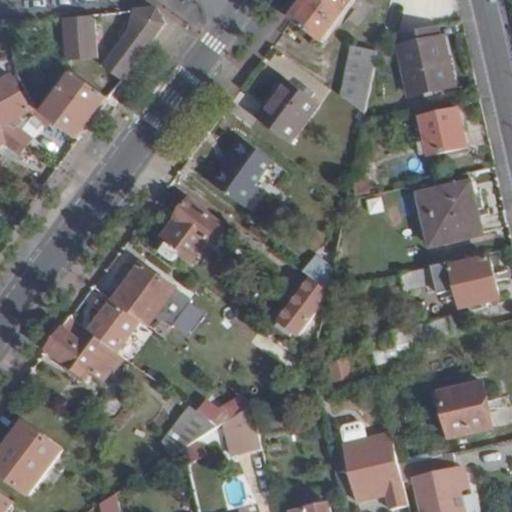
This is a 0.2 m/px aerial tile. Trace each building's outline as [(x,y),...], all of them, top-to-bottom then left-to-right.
[(354,0),(305,0),(291,19),(322,43),(354,0)] [(155,8),(129,11),(130,19),(136,21),(106,64),(123,77),(164,23),(155,8)] [(99,55),(96,16),(64,19),(68,58),(99,55)] [(440,37),(437,27),(399,36),(401,46),(400,48),(412,95),(455,86),(443,37),(440,37)] [(351,46),(341,95),(365,113),(378,52),(351,46)] [(109,97),(75,71),(44,112),(78,138),(109,97)] [(28,90),(18,74),(14,76),(22,94),(28,90)] [(0,105),(22,94),(14,76),(0,84),(0,105)] [(290,141),(318,103),(286,80),(257,118),(290,141)] [(22,94),(0,105),(0,121),(2,126),(26,144),(31,137),(17,126),(21,123),(21,119),(32,112),(22,94)] [(468,148),(459,109),(422,117),(431,157),(468,148)] [(2,126),(0,121),(0,137),(20,153),(26,144),(2,126)] [(239,139),(224,159),(229,162),(222,170),(211,185),(242,208),(256,189),(252,186),(270,161),(239,139)] [(229,162),(224,159),(217,167),(222,170),(229,162)] [(367,179),(350,182),(353,196),(369,193),(367,179)] [(485,235),(471,182),(419,195),(431,248),(485,235)] [(161,254),(175,265),(181,256),(191,264),(212,237),(219,226),(189,203),(177,218),(178,223),(163,243),(167,247),(161,254)] [(219,226),(212,237),(219,243),(227,232),(219,226)] [(489,255),(451,263),(462,307),(500,298),(489,255)] [(305,274),(311,279),(328,291),(332,271),(316,259),(305,274)] [(140,322),(145,326),(173,289),(141,265),(112,302),(140,322)] [(299,337),(326,301),(328,291),(311,279),(276,327),(290,337),(295,334),(299,337)] [(267,314),(276,304),(269,299),(261,311),(267,314)] [(140,322),(112,302),(89,333),(116,353),(140,322)] [(279,306),(276,304),(267,314),(271,318),(279,306)] [(70,318),(46,350),(81,375),(86,369),(99,378),(108,367),(111,368),(120,356),(116,353),(89,333),(70,318)] [(393,332),(396,346),(454,333),(450,319),(393,332)] [(347,357),(326,361),(331,383),(351,379),(347,357)] [(494,427),(482,384),(440,394),(451,437),(494,427)] [(197,413),(216,428),(224,422),(251,405),(238,396),(218,408),(207,400),(197,413)] [(232,455),(261,448),(251,405),(224,422),(232,455)] [(170,457),(181,450),(216,428),(197,413),(189,408),(162,442),(170,457)] [(10,438),(48,466),(59,452),(21,423),(10,438)] [(338,424),(339,441),(362,440),(361,423),(338,424)] [(391,510),(408,507),(402,482),(398,465),(391,434),(343,445),(356,505),(384,497),(391,510)] [(0,474),(27,495),(48,466),(10,438),(0,452),(0,474)] [(197,441),(187,448),(187,458),(190,459),(194,459),(205,452),(197,441)] [(456,469),(452,454),(398,465),(402,482),(415,479),(423,511),(467,511),(463,489),(466,488),(462,468),(456,469)] [(0,511),(6,511),(14,503),(0,492),(0,511)] [(98,504),(99,511),(118,511),(114,493),(98,504)] [(327,511),(324,496),(307,500),(308,510),(296,511),(327,511)]
